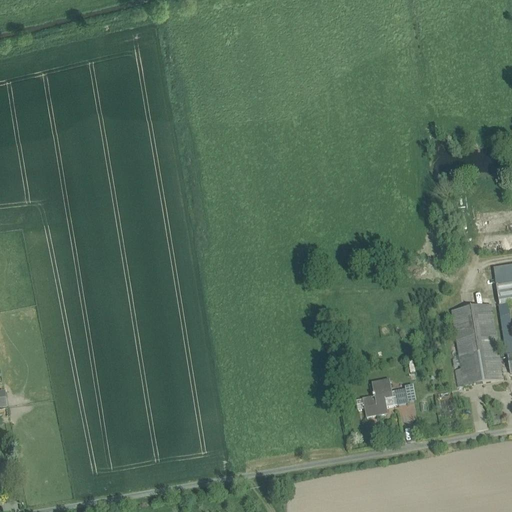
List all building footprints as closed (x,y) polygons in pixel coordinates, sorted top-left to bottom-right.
[(511,285),(497,287),(501,315),(509,314),(511,313),(511,285)] [(452,314),(464,388),(504,381),(492,307),(452,314)] [(501,315),(508,359),(511,358),(511,331),(511,329),(511,319),(511,318),(510,318),(509,314),(501,315)] [(363,401),(367,420),(388,415),(386,402),(394,400),(390,382),(372,385),(375,397),(374,397),(374,399),(363,401)] [(413,389),(406,390),(409,405),(416,404),(413,389)] [(406,391),(395,394),(397,407),(408,405),(406,391)]
